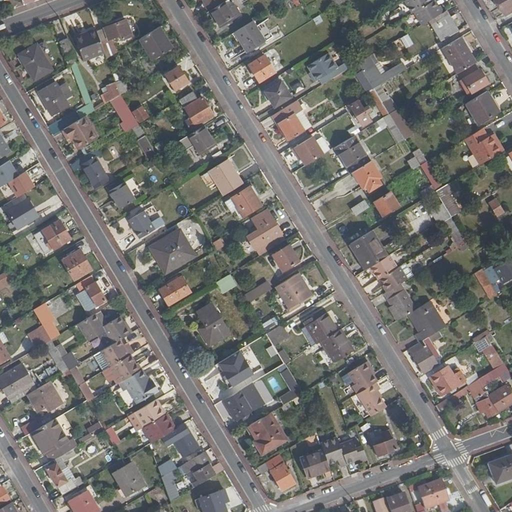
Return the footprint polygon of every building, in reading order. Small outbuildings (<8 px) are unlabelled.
[(202,0),(207,10),(220,5),(218,0),(202,0)] [(329,0),(334,9),(347,0),(329,0)] [(428,0),(405,0),(403,2),(410,13),(411,12),(421,27),(429,21),(441,14),(433,2),(431,3),(428,0)] [(511,0),(495,0),(505,15),(511,10),(511,0)] [(224,3),(209,12),(219,29),(234,20),(224,3)] [(441,14),(429,21),(442,41),(458,31),(446,12),(441,14)] [(97,32),(105,55),(107,60),(117,53),(112,39),(118,37),(120,41),(131,37),(126,22),(97,32)] [(252,22),(234,33),(246,54),(265,43),(252,22)] [(172,49),(158,28),(138,41),(152,62),(172,49)] [(97,32),(95,29),(73,38),(83,63),(105,55),(97,32)] [(406,36),(399,40),(405,49),(411,45),(406,36)] [(432,54),(448,80),(460,73),(475,63),(460,36),(432,54)] [(60,42),(69,68),(71,67),(76,64),(67,40),(60,42)] [(350,43),(346,45),(356,61),(364,56),(357,44),(353,47),(350,43)] [(37,50),(20,61),(34,82),(51,71),(37,50)] [(347,70),(343,62),(336,65),(330,52),(305,63),(315,85),(347,70)] [(129,69),(122,55),(108,62),(113,72),(119,69),(121,73),(129,69)] [(373,56),(358,65),(362,71),(373,90),(380,86),(406,70),(402,63),(381,75),(375,65),(378,63),(373,56)] [(258,83),(274,74),(264,57),(248,67),(258,83)] [(475,63),(460,73),(472,93),(488,84),(475,63)] [(80,121),(84,119),(94,112),(79,72),(79,70),(76,64),(71,67),(85,108),(76,114),(80,121)] [(187,84),(178,68),(164,76),(174,92),(187,84)] [(355,76),(367,94),(368,93),(373,90),(362,71),(355,76)] [(281,83),(264,93),(273,108),(290,98),(281,83)] [(68,107),(55,84),(38,94),(51,117),(68,107)] [(104,106),(110,103),(120,96),(115,84),(100,89),(103,96),(100,97),(104,106)] [(380,86),(373,90),(389,116),(398,111),(388,95),(386,97),(380,86)] [(368,93),(384,119),(389,116),(373,90),(368,93)] [(448,97),(444,91),(436,96),(440,103),(448,97)] [(193,92),(179,101),(195,127),(212,117),(202,99),(199,101),(193,92)] [(486,92),(464,105),(477,126),(498,113),(486,92)] [(123,123),(128,132),(138,126),(120,96),(110,103),(123,123)] [(357,100),(348,105),(362,128),(371,122),(357,100)] [(296,102),(273,116),(288,141),(303,132),(303,133),(310,129),(300,112),(302,111),(296,102)] [(0,128),(1,128),(0,127),(6,123),(8,122),(0,108),(0,128)] [(139,124),(148,118),(142,108),(132,113),(139,124)] [(398,111),(389,116),(405,142),(414,136),(398,111)] [(384,119),(373,126),(378,134),(387,128),(397,146),(405,142),(389,116),(384,119)] [(80,121),(66,130),(80,152),(98,141),(84,119),(80,121)] [(120,125),(125,134),(128,132),(123,123),(120,125)] [(187,137),(193,146),(199,156),(215,146),(203,127),(187,137)] [(480,131),(464,141),(480,167),(503,153),(492,136),(486,140),(480,131)] [(0,157),(10,151),(0,135),(0,157)] [(187,137),(174,145),(180,154),(193,146),(187,137)] [(354,137),(334,149),(350,175),(352,174),(370,163),(354,137)] [(155,156),(144,138),(137,142),(148,160),(155,156)] [(323,156),(312,138),(292,151),(296,159),(298,157),(300,160),(305,167),(323,156)] [(418,151),(412,154),(415,158),(420,168),(426,164),(418,151)] [(420,168),(415,158),(408,162),(414,172),(420,168)] [(38,182),(24,159),(10,167),(24,190),(38,182)] [(81,167),(95,190),(108,182),(94,160),(88,164),(87,163),(81,167)] [(223,197),(243,184),(228,160),(208,172),(223,197)] [(370,163),(352,174),(362,190),(365,188),(369,193),(380,186),(377,181),(380,179),(370,163)] [(435,192),(436,194),(441,190),(426,164),(420,168),(432,186),(435,192)] [(166,172),(175,186),(178,184),(177,182),(180,180),(175,172),(173,173),(171,169),(166,172)] [(410,175),(416,184),(424,178),(418,170),(410,175)] [(348,192),(357,185),(348,175),(340,182),(348,192)] [(436,194),(451,219),(460,214),(450,197),(460,191),(455,182),(441,190),(436,194)] [(119,210),(135,201),(124,184),(109,193),(119,210)] [(423,200),(435,192),(432,186),(420,193),(423,200)] [(249,189),(231,200),(242,218),(260,207),(249,189)] [(399,208),(390,194),(374,204),(383,218),(399,208)] [(20,230),(40,218),(30,200),(9,212),(20,230)] [(489,205),(497,218),(503,214),(496,201),(489,205)] [(357,206),(351,209),(355,217),(369,209),(364,202),(357,206)] [(285,241),(266,210),(251,219),(259,232),(247,239),(258,257),(285,241)] [(151,224),(144,212),(128,221),(140,240),(155,231),(164,226),(159,219),(151,224)] [(460,249),(467,245),(451,219),(444,223),(460,249)] [(45,231),(56,250),(73,240),(62,222),(45,231)] [(46,256),(56,250),(45,231),(36,237),(46,256)] [(149,249),(165,275),(195,257),(179,231),(149,249)] [(349,246),(364,271),(370,268),(387,258),(372,232),(349,246)] [(211,245),(215,252),(221,249),(217,242),(211,245)] [(7,258),(19,250),(15,244),(3,251),(7,258)] [(273,257),(283,273),(298,263),(289,248),(273,257)] [(94,270),(83,251),(65,262),(76,281),(94,270)] [(499,279),(502,283),(511,276),(511,252),(485,271),(492,283),(499,279)] [(380,280),(387,292),(401,284),(407,280),(399,268),(397,269),(389,256),(387,258),(370,268),(378,282),(380,280)] [(489,301),(498,296),(482,270),(474,275),(489,301)] [(0,290),(17,280),(13,274),(0,281),(0,290)] [(97,283),(93,276),(79,284),(85,294),(89,291),(99,307),(108,301),(102,291),(106,289),(101,280),(97,283)] [(297,276),(277,288),(290,309),(286,311),(288,314),(300,307),(298,304),(309,297),(297,276)] [(181,278),(159,291),(162,296),(164,296),(169,305),(190,293),(181,278)] [(216,286),(221,295),(234,287),(229,278),(216,286)] [(266,282),(242,296),(248,305),(272,291),(266,282)] [(382,295),(398,321),(408,315),(416,310),(401,284),(387,292),(382,295)] [(420,343),(439,331),(441,330),(445,328),(429,302),(416,310),(408,315),(419,333),(415,335),(420,343)] [(209,340),(226,329),(212,305),(198,314),(207,329),(204,331),(209,340)] [(48,333),(53,340),(61,336),(45,310),(37,315),(44,326),(48,333)] [(106,329),(109,327),(100,312),(96,315),(105,329),(106,329)] [(303,323),(317,345),(322,342),(336,333),(323,312),(303,323)] [(89,339),(105,329),(96,315),(80,324),(89,339)] [(123,339),(131,334),(122,319),(109,327),(106,329),(115,344),(123,339)] [(264,329),(267,334),(277,328),(274,323),(264,329)] [(80,324),(74,328),(82,343),(89,339),(80,324)] [(267,334),(266,335),(273,347),(286,339),(282,325),(277,328),(267,334)] [(33,343),(48,333),(44,326),(29,335),(33,343)] [(353,352),(340,331),(336,333),(322,342),(335,363),(353,352)] [(420,343),(409,350),(413,356),(412,356),(423,374),(438,365),(435,359),(439,356),(432,343),(442,337),(439,331),(420,343)] [(37,350),(53,340),(48,333),(33,343),(37,350)] [(487,337),(474,345),(479,354),(481,352),(489,364),(494,361),(499,368),(505,364),(487,337)] [(126,344),(123,339),(115,344),(103,352),(112,367),(115,365),(132,355),(135,353),(132,347),(129,348),(126,344)] [(0,341),(0,367),(11,362),(0,341)] [(282,361),(288,358),(284,348),(278,351),(282,361)] [(240,350),(218,363),(223,371),(220,373),(223,378),(226,376),(231,385),(252,372),(240,350)] [(70,370),(61,355),(59,351),(54,354),(66,373),(70,370)] [(71,371),(77,367),(67,352),(61,355),(70,370),(71,371)] [(456,356),(453,358),(455,362),(462,358),(460,354),(456,356)] [(132,355),(115,365),(120,375),(125,382),(142,372),(132,355)] [(459,367),(467,382),(477,377),(469,362),(459,367)] [(352,388),(356,396),(374,384),(376,383),(372,377),(369,372),(371,371),(367,363),(348,375),(354,386),(352,388)] [(499,368),(495,370),(503,382),(511,376),(505,364),(499,368)] [(30,395),(38,390),(23,365),(0,379),(0,383),(13,405),(30,395)] [(115,365),(112,367),(104,372),(110,381),(115,378),(120,375),(115,365)] [(289,390),(278,396),(282,403),(300,394),(287,368),(280,372),(289,390)] [(460,373),(453,377),(448,368),(432,378),(443,395),(465,382),(460,373)] [(151,383),(143,371),(142,372),(125,382),(121,384),(126,392),(130,389),(139,404),(160,391),(154,381),(151,383)] [(74,376),(71,372),(65,376),(67,380),(70,378),(73,383),(76,381),(74,376)] [(74,376),(76,381),(80,386),(85,383),(79,373),(74,376)] [(117,380),(119,385),(121,384),(125,382),(120,375),(115,378),(117,380)] [(483,378),(478,381),(482,387),(487,384),(483,378)] [(478,381),(468,387),(472,392),(475,390),(483,402),(482,403),(488,417),(498,413),(488,397),(482,387),(478,381)] [(65,404),(51,382),(38,390),(30,395),(40,412),(49,406),(52,411),(65,404)] [(85,383),(80,386),(86,396),(91,393),(85,383)] [(370,418),(384,409),(379,400),(375,393),(376,392),(378,391),(374,384),(356,396),(370,418)] [(468,387),(448,399),(452,405),(472,392),(468,387)] [(488,397),(498,413),(511,404),(511,395),(507,387),(488,397)] [(242,390),(223,401),(236,422),(255,411),(242,390)] [(448,399),(435,407),(439,413),(452,405),(448,399)] [(159,400),(137,412),(146,427),(165,415),(160,407),(162,406),(159,400)] [(144,428),(153,443),(175,430),(171,422),(174,421),(169,413),(167,414),(165,415),(146,427),(144,428)] [(286,441),(270,414),(248,427),(256,439),(253,441),(262,456),(286,441)] [(55,461),(75,449),(57,420),(41,429),(33,434),(46,457),(48,455),(52,463),(55,461)] [(23,430),(27,437),(33,434),(41,429),(36,422),(23,430)] [(80,441),(103,431),(99,423),(76,432),(80,441)] [(104,429),(112,444),(120,440),(112,425),(104,429)] [(396,450),(390,432),(381,435),(380,431),(375,433),(376,438),(371,440),(377,457),(396,450)] [(185,457),(200,449),(200,448),(192,433),(176,442),(185,457)] [(167,438),(151,447),(154,454),(171,444),(167,438)] [(336,438),(320,444),(323,450),(328,465),(337,462),(340,467),(347,465),(338,443),(336,438)] [(351,438),(338,443),(347,465),(354,462),(354,464),(367,460),(363,447),(355,450),(351,438)] [(64,496),(78,488),(73,479),(68,482),(62,472),(68,469),(65,464),(78,456),(75,449),(55,461),(57,465),(48,470),(64,496)] [(180,460),(183,466),(192,461),(203,454),(200,449),(185,457),(180,460)] [(308,479),(330,471),(328,465),(323,450),(300,458),(308,479)] [(213,463),(206,452),(203,454),(192,461),(204,482),(216,475),(210,465),(213,463)] [(296,483),(278,455),(265,463),(271,472),(282,491),(296,483)] [(496,485),(511,479),(511,456),(488,465),(496,485)] [(148,486),(134,463),(116,474),(130,497),(148,486)] [(265,463),(256,468),(262,477),(271,472),(265,463)] [(181,467),(163,478),(162,478),(165,485),(171,502),(172,502),(176,499),(169,479),(183,470),(181,467)] [(417,490),(425,510),(448,502),(441,481),(417,490)] [(0,510),(12,503),(2,486),(0,487),(0,510)] [(71,502),(77,511),(100,511),(101,511),(89,491),(71,502)] [(205,511),(223,511),(227,511),(224,502),(229,500),(226,491),(201,499),(205,511)] [(386,500),(388,505),(390,511),(410,511),(404,494),(386,500)] [(376,511),(390,511),(388,505),(385,506),(383,500),(373,503),(376,511)] [(0,510),(0,511),(17,511),(12,503),(0,510)]
